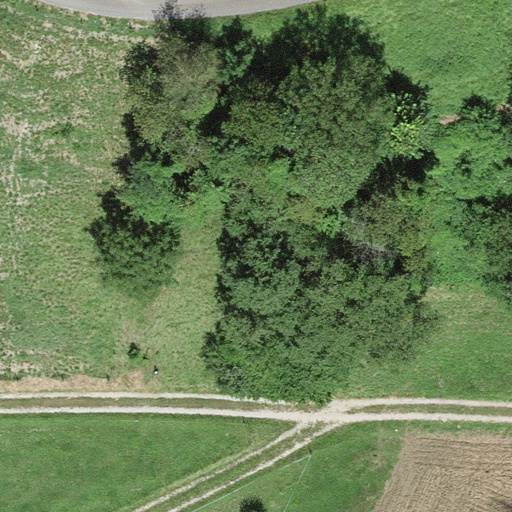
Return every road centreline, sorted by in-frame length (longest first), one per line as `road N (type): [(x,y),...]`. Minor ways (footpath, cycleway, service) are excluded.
road 1 (track): [(511,422),(0,412)]
road 2 (residential): [(78,0),(141,13),(278,0)]
